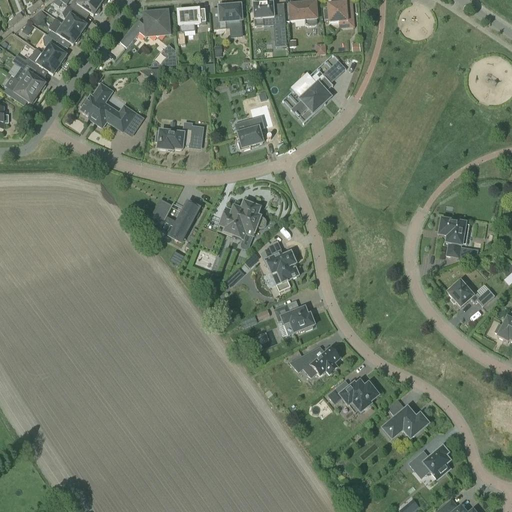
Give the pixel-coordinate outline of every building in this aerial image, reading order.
[(56,0),(53,5),(59,9),(62,4),(56,0)] [(99,9),(100,8),(88,0),(80,0),(80,1),(78,0),(74,0),(69,8),(78,15),(81,10),(93,18),(94,16),(97,16),(99,15),(100,12),(99,11),(99,9)] [(342,5),(342,4),(341,0),(331,0),(332,6),(327,6),(328,25),(338,24),(338,31),(354,30),(352,8),(346,9),(346,5),(342,5)] [(34,6),(37,10),(43,5),(40,1),(34,6)] [(254,29),(263,28),(273,27),(275,49),(286,48),(285,34),(286,34),(286,33),(285,33),(285,29),(285,25),(282,25),(281,16),(273,17),(272,4),(252,6),(254,29)] [(317,25),(316,21),(315,5),(289,7),(290,23),(305,22),(305,27),(306,27),(307,28),(309,28),(313,28),(315,27),(316,26),(317,25)] [(31,15),(37,10),(34,6),(27,11),(31,15)] [(64,25),(63,26),(79,37),(80,36),(83,36),(85,32),(85,30),(86,28),(75,20),(78,15),(69,8),(67,7),(62,15),(64,21),(66,22),(64,25)] [(225,8),(218,9),(219,19),(213,20),(214,32),(229,31),(235,30),(236,40),(242,39),(240,7),(233,8),(233,7),(225,8)] [(194,33),(194,26),(205,25),(204,12),(178,14),(180,34),(176,34),(177,47),(185,47),(184,34),(194,33)] [(157,39),(169,26),(168,15),(168,13),(166,13),(155,14),(144,27),(139,23),(139,22),(139,21),(119,44),(126,50),(139,34),(145,39),(145,40),(146,40),(146,39),(151,34),(157,39)] [(13,19),(16,23),(22,18),(19,14),(13,19)] [(10,28),(16,23),(13,19),(7,25),(10,28)] [(79,39),(79,37),(63,26),(55,21),(48,31),(50,32),(47,37),(56,44),(58,45),(62,40),(73,47),(74,45),(77,44),(79,41),(79,39)] [(47,50),(43,56),(59,67),(60,66),(63,66),(65,62),(64,60),(66,57),(53,48),(56,44),(47,37),(45,36),(42,40),(44,48),(47,50)] [(177,67),(176,53),(168,47),(161,55),(166,59),(159,67),(155,63),(149,70),(177,67)] [(59,67),(43,56),(36,51),(29,61),(27,60),(25,63),(16,57),(15,59),(25,66),(36,73),(39,68),(53,77),(54,74),(57,74),(59,71),(58,69),(59,67)] [(13,79),(17,81),(16,82),(38,96),(40,92),(42,94),(46,88),(44,87),(45,86),(32,78),(36,73),(25,66),(15,59),(12,64),(20,69),(13,79)] [(331,69),(339,77),(345,71),(338,63),(331,69)] [(158,71),(140,72),(139,74),(152,82),(156,83),(158,71)] [(297,105),(290,112),(298,120),(305,113),(310,119),(311,120),(323,110),(326,107),(332,101),(325,94),(333,88),(330,85),(324,79),(323,77),(322,77),(319,73),(310,81),(307,83),(313,89),(299,102),(296,104),(297,105)] [(35,99),(38,96),(16,82),(10,91),(7,89),(3,94),(15,103),(19,98),(31,106),(31,105),(33,107),(37,101),(35,99)] [(82,110),(80,113),(89,119),(88,121),(102,130),(106,124),(122,135),(129,125),(137,130),(143,121),(124,108),(123,109),(125,110),(120,116),(114,112),(112,113),(103,107),(107,101),(105,100),(110,93),(112,94),(100,86),(91,99),(90,98),(87,102),(85,100),(80,108),(82,110)] [(239,143),(237,144),(240,154),(250,151),(250,149),(257,146),(263,145),(259,131),(264,130),(273,127),(267,105),(249,110),(253,122),(248,123),(250,132),(237,136),(239,143)] [(3,117),(3,109),(0,108),(0,131),(3,132),(3,126),(8,126),(8,117),(3,117)] [(158,144),(157,151),(173,153),(173,151),(181,152),(182,147),(189,148),(190,141),(201,142),(203,130),(191,129),(191,132),(183,131),(183,136),(159,133),(159,134),(156,134),(155,144),(158,144)] [(265,222),(262,220),(257,218),(260,210),(243,204),(240,211),(233,209),(232,212),(226,210),(218,229),(225,231),(226,230),(233,232),(231,238),(242,242),(241,246),(240,248),(242,251),(244,252),(247,251),(248,249),(252,239),(253,239),(256,229),(258,230),(261,230),(264,229),(265,227),(266,224),(265,222)] [(167,219),(171,210),(161,205),(151,222),(162,228),(159,233),(170,238),(170,239),(175,242),(174,243),(177,244),(178,243),(180,244),(198,211),(187,205),(177,224),(167,219)] [(453,223),(442,221),(439,232),(442,233),(441,237),(447,238),(446,245),(449,245),(447,257),(458,259),(461,248),(466,226),(463,225),(464,223),(453,221),(453,223)] [(203,230),(199,247),(211,251),(217,236),(203,230)] [(261,256),(260,256),(265,267),(266,266),(270,274),(275,272),(281,285),(275,287),(279,294),(290,289),(287,283),(289,283),(289,282),(298,278),(295,270),(294,271),(293,268),(296,267),(290,255),(282,259),(281,256),(282,255),(277,244),(271,246),(261,256)] [(185,259),(174,253),(169,262),(180,268),(185,259)] [(465,263),(476,259),(473,253),(463,257),(465,263)] [(231,277),(224,284),(230,290),(237,283),(231,277)] [(488,291),(484,294),(479,299),(475,294),(472,297),(460,284),(447,295),(460,310),(470,301),(474,306),(477,303),(482,309),(494,298),(488,291)] [(283,328),(287,337),(293,335),(293,336),(304,331),(305,333),(312,331),(312,328),(314,328),(310,316),(307,317),(304,310),(290,316),(286,308),(274,313),(278,324),(281,323),(283,328)] [(511,322),(506,320),(502,328),(498,326),(494,334),(498,336),(497,339),(508,344),(509,341),(511,342),(511,322)] [(311,355),(297,363),(311,379),(316,374),(320,378),(325,373),(329,377),(336,371),(333,367),(339,362),(336,359),(338,358),(333,353),(332,354),(330,352),(317,363),(311,355)] [(364,390),(359,384),(356,387),(355,385),(345,394),(340,388),(327,398),(332,405),(340,398),(348,408),(353,404),(360,414),(370,407),(368,405),(377,398),(376,397),(378,395),(374,391),(372,392),(368,386),(364,390)] [(390,408),(387,411),(393,418),(396,415),(390,408)] [(407,410),(386,428),(382,431),(391,442),(402,432),(410,441),(427,426),(419,417),(415,421),(407,410)] [(415,474),(420,469),(427,476),(430,474),(437,482),(450,471),(447,467),(450,464),(445,458),(448,456),(442,449),(429,461),(423,454),(408,466),(415,474)]
